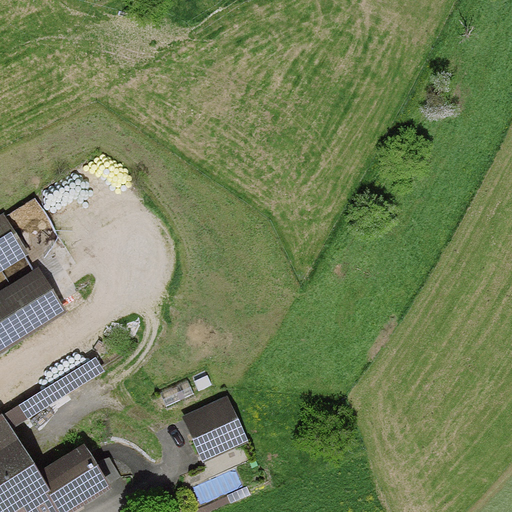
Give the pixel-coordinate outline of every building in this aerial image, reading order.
[(0,268),(19,257),(0,226),(0,268)] [(33,272),(0,293),(0,338),(54,305),(33,272)] [(164,410),(192,397),(184,380),(156,392),(164,410)] [(217,448),(240,438),(224,401),(182,420),(193,443),(211,435),(217,448)] [(106,459),(90,469),(80,453),(35,481),(0,425),(0,511),(50,511),(51,511),(65,511),(103,489),(102,488),(118,478),(106,459)] [(244,470),(199,485),(208,510),(252,494),(244,470)]
